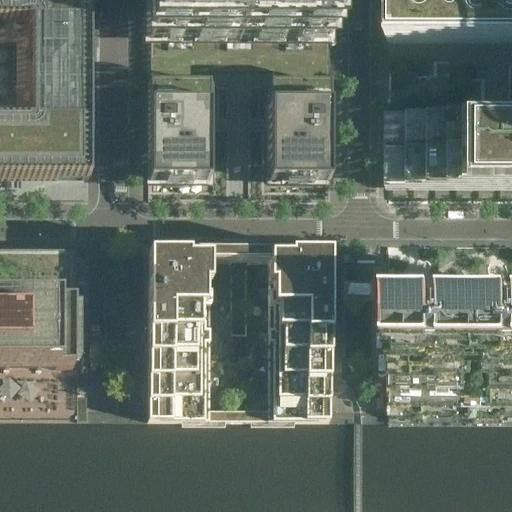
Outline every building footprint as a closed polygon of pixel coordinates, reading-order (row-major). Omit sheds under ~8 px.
[(84,0),(0,0),(0,182),(84,183),(84,0)] [(150,74),(150,88),(205,88),(205,74),(271,74),(271,88),(268,88),(268,186),(271,185),(284,186),(284,185),(296,185),(296,186),(299,186),(299,185),(311,185),(311,186),(313,186),(313,185),(324,185),(324,186),(328,186),(327,177),(327,175),(328,175),(328,173),(327,173),(327,171),(327,167),(327,165),(328,165),(328,163),(327,163),(327,161),(327,157),(327,156),(328,156),(328,153),(327,153),(327,151),(327,148),(327,146),(328,146),(328,143),(327,143),(327,141),(327,138),(327,136),(328,136),(328,133),(327,133),(327,124),(328,124),(328,122),(327,122),(327,119),(327,115),(328,110),(327,110),(327,109),(327,104),(327,102),(328,102),(328,100),(327,100),(327,97),(327,94),(327,92),(328,92),(328,88),(327,88),(327,87),(327,83),(328,82),(328,79),(327,79),(327,78),(327,73),(327,72),(328,72),(328,70),(327,68),(327,64),(328,62),(328,60),(327,58),(328,50),(327,49),(327,45),(328,44),(328,40),(327,40),(327,30),(328,29),(328,26),(327,25),(327,16),(328,15),(328,12),(327,11),(327,2),(328,1),(327,0),(147,0),(148,0),(149,1),(149,11),(148,12),(148,14),(149,15),(149,24),(148,26),(148,28),(149,29),(149,39),(148,40),(148,43),(150,43),(150,49),(149,49),(149,50),(151,50),(151,61),(149,61),(149,63),(151,63),(151,73),(149,73),(149,74),(150,74)] [(511,0),(391,0),(391,40),(511,42),(511,0)] [(207,185),(208,88),(205,88),(150,88),(148,88),(148,91),(148,93),(148,102),(148,104),(148,108),(148,110),(147,112),(148,115),(148,119),(147,124),(148,124),(148,133),(147,133),(147,136),(148,137),(148,141),(147,143),(148,151),(147,153),(148,161),(147,162),(147,165),(148,167),(148,170),(148,172),(147,172),(147,175),(148,175),(148,176),(148,180),(148,182),(147,182),(147,185),(151,185),(164,185),(176,185),(179,185),(191,185),(193,185),(195,185),(202,185),(204,185),(207,185)] [(511,115),(391,114),(390,192),(511,193),(511,115)] [(511,249),(388,249),(388,425),(511,425),(511,249)] [(391,257),(147,257),(147,425),(391,425),(391,257)] [(80,267),(0,267),(0,305),(68,305),(80,305),(80,267)] [(0,367),(68,368),(80,369),(80,305),(68,305),(0,305),(0,367)]
